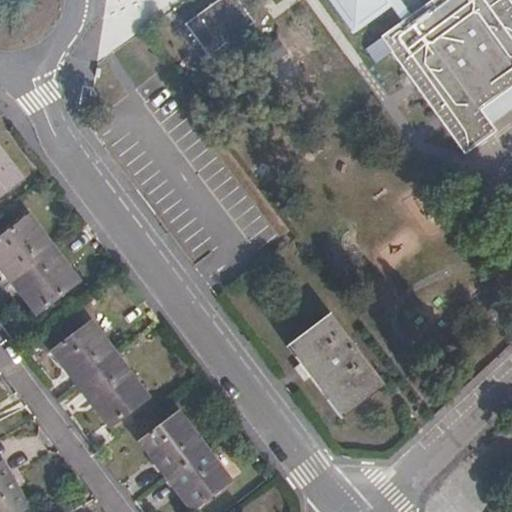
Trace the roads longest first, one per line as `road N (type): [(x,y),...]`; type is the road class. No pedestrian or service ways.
road 1 (residential): [(23,63),(60,151),(346,511)]
road 2 (residential): [(511,375),(357,511)]
road 3 (residential): [(0,352),(122,511)]
